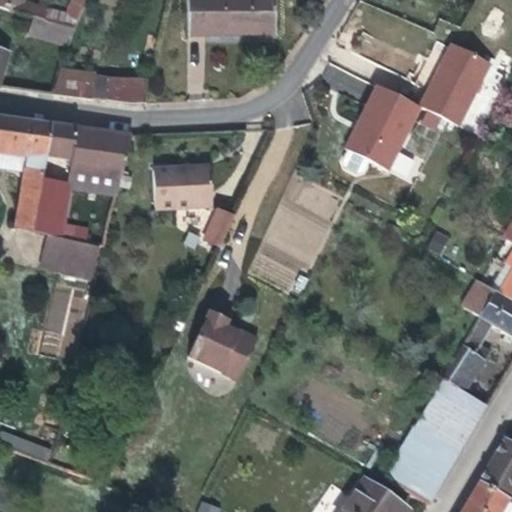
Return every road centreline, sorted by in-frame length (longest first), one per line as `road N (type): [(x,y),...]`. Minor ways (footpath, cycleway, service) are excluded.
road 1 (residential): [(0,100),(112,113),(257,100),(315,46),(341,0)]
road 2 (residential): [(511,394),(434,511)]
